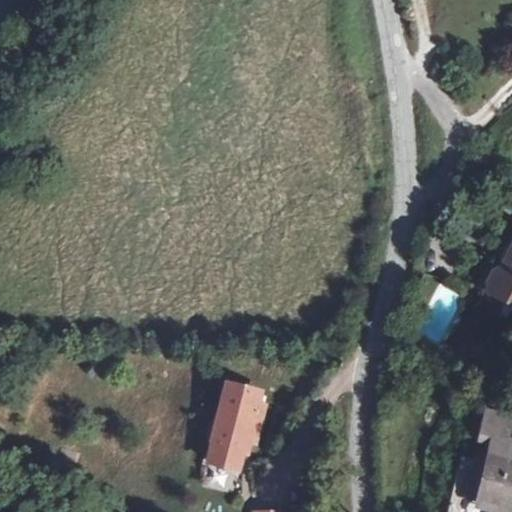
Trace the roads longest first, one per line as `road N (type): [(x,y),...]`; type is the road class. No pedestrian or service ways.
road 1 (tertiary): [(400,221),(363,380),(356,444),(367,511)]
road 2 (residential): [(398,67),(455,135),(442,176),(417,213),(400,221)]
road 3 (tertiary): [(398,67),(407,169),(400,221)]
